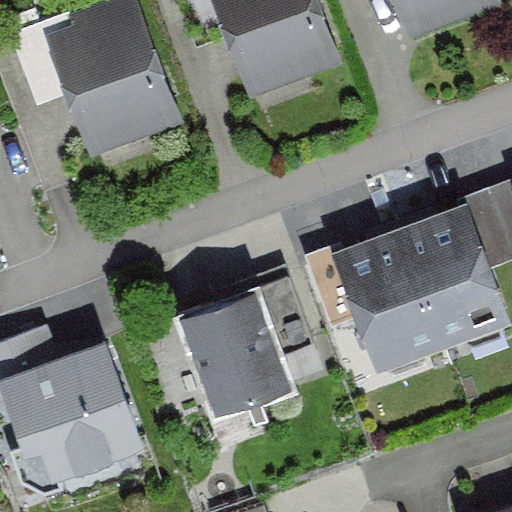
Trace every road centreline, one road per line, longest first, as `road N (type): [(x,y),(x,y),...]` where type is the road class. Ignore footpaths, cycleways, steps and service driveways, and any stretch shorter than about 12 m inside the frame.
road 1 (residential): [(511,97),(1,283)]
road 2 (residential): [(511,426),(329,488)]
